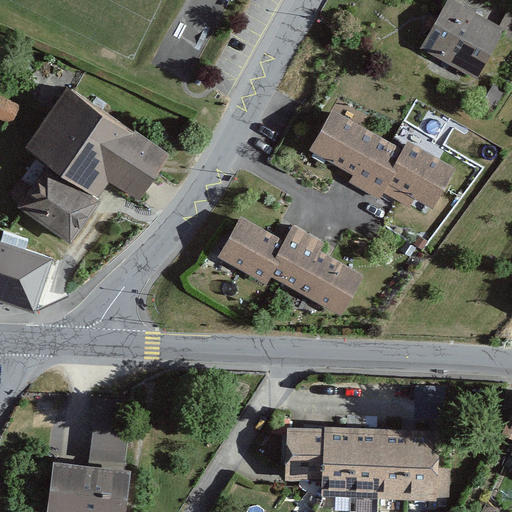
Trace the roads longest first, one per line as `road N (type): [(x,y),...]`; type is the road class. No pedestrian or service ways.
road 1 (secondary): [(86,341),(472,352),(511,361)]
road 2 (tertiary): [(86,341),(207,180),(311,0)]
